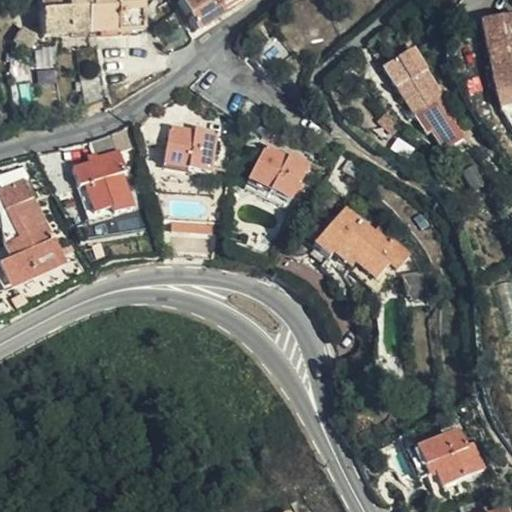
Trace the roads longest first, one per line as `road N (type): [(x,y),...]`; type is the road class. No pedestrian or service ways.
road 1 (residential): [(0,151),(111,120),(157,97),(266,0)]
road 2 (tertiary): [(318,415),(300,327),(263,288),(198,275),(144,285)]
road 3 (tertiary): [(144,285),(218,311),(252,334),(318,415)]
road 4 (tertiary): [(0,344),(76,302),(144,285)]
